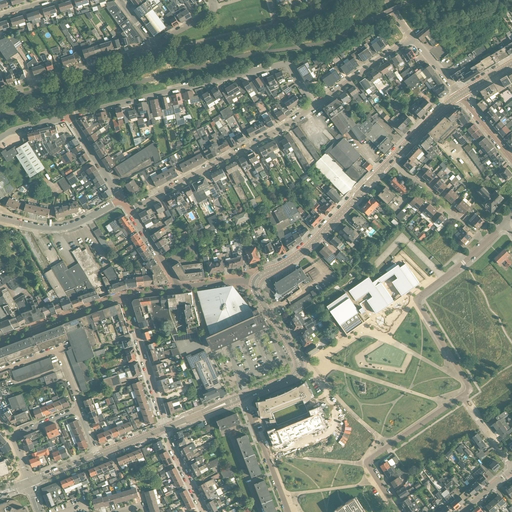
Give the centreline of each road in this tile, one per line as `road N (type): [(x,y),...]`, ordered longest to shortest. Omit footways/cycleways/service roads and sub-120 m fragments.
road 1 (residential): [(68,116),(282,63),(314,106)]
road 2 (residential): [(504,223),(417,300),(469,388),(462,396)]
road 3 (residential): [(127,209),(314,106)]
road 4 (tertiary): [(255,281),(311,244),(390,160)]
road 5 (residential): [(397,511),(368,460),(462,396)]
road 6 (residential): [(0,100),(156,53)]
road 7 (tertiary): [(242,397),(300,366),(255,281)]
road 8 (residential): [(0,217),(53,229),(120,199)]
road 9 (residential): [(97,456),(78,408),(11,436)]
road 10 (residential): [(156,53),(276,25)]
road 11 (residential): [(287,511),(242,397)]
